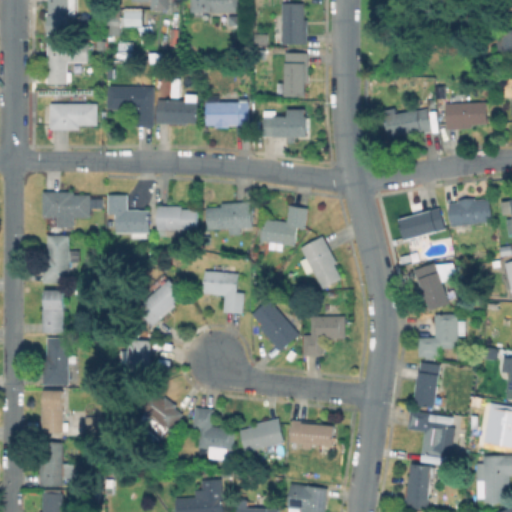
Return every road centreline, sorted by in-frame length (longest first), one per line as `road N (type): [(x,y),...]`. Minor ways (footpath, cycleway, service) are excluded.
road 1 (residential): [(356,511),(382,306),(344,144),(342,70)]
road 2 (residential): [(106,160),(350,178),(511,157)]
road 3 (residential): [(10,511),(10,159)]
road 4 (residential): [(212,357),(237,374),(374,395)]
road 5 (residential): [(10,159),(11,0)]
